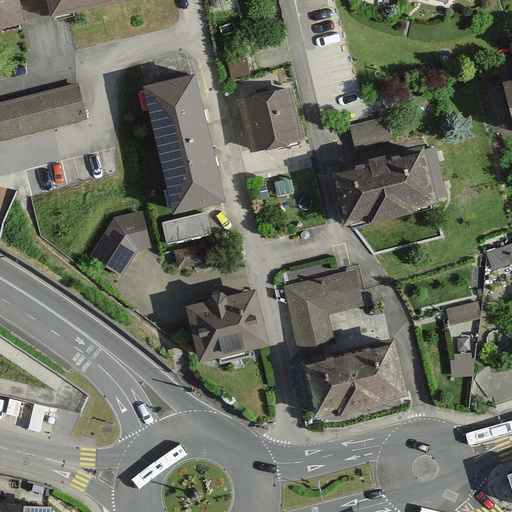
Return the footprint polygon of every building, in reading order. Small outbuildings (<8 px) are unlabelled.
[(0,0),(0,20),(13,18),(9,0),(0,0)] [(37,0),(40,11),(93,0),(37,0)] [(165,206),(217,194),(187,70),(136,83),(165,206)] [(511,73),(498,77),(511,127),(511,73)] [(0,143),(84,122),(74,83),(0,102),(0,143)] [(236,95),(247,148),(299,137),(288,85),(236,95)] [(358,142),(397,133),(393,112),(353,121),(358,142)] [(327,167),(341,219),(430,197),(417,144),(327,167)] [(151,249),(142,211),(111,219),(89,256),(120,276),(137,252),(151,249)] [(160,221),(165,244),(208,234),(203,211),(160,221)] [(511,240),(492,246),(496,264),(511,260),(511,240)] [(279,288),(298,361),(311,417),(404,393),(389,337),(337,351),(328,314),(364,305),(355,268),(279,288)] [(197,356),(260,341),(247,288),(184,303),(197,356)] [(451,303),(453,318),(484,314),(482,299),(451,303)] [(455,351),(456,372),(478,371),(477,350),(455,351)] [(49,511),(49,506),(0,502),(0,511),(49,511)]
